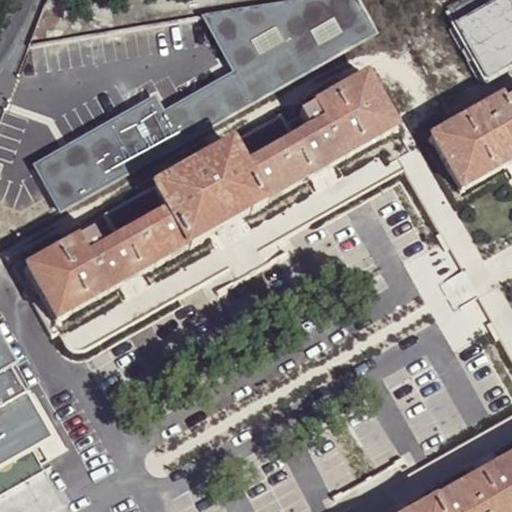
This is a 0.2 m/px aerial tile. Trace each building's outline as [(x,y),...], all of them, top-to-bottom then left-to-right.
[(51,198),(59,212),(374,34),(354,0),(290,0),(204,15),(235,72),(163,114),(155,99),(34,167),(51,198)] [(460,0),(447,8),(456,25),(500,0),(460,0)] [(511,0),(500,0),(456,25),(454,26),(485,79),(511,63),(511,0)] [(241,165),(264,204),(397,130),(382,104),(369,81),(365,74),(311,104),(320,122),(290,139),(241,165)] [(369,81),(382,104),(390,99),(377,77),(369,81)] [(511,114),(502,98),(427,141),(459,196),(511,166),(511,114)] [(229,143),(241,165),(290,139),(277,116),(229,143)] [(20,128),(0,120),(0,158),(28,169),(34,151),(21,146),(23,139),(17,137),(20,128)] [(163,211),(185,248),(188,247),(189,250),(202,242),(201,240),(206,237),(212,234),(235,220),(242,217),(248,214),(249,216),(264,208),(263,206),(264,204),(241,165),(229,143),(184,168),(177,172),(150,187),(163,211)] [(173,166),(177,172),(184,168),(180,162),(173,166)] [(102,214),(114,238),(163,211),(150,187),(102,214)] [(55,213),(59,212),(51,198),(48,200),(55,213)] [(53,324),(185,248),(163,211),(114,238),(85,254),(75,237),(20,267),(53,324)] [(0,335),(0,372),(16,364),(0,335)] [(0,468),(53,439),(27,393),(0,408),(0,468)] [(511,511),(511,455),(431,501),(437,511),(511,511)] [(437,511),(431,501),(430,503),(428,500),(412,509),(413,511),(437,511)]
